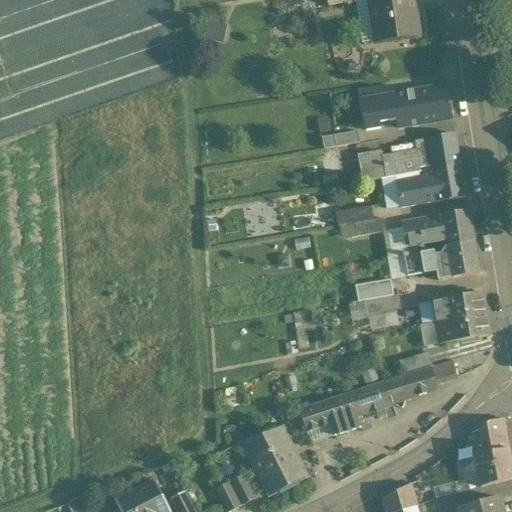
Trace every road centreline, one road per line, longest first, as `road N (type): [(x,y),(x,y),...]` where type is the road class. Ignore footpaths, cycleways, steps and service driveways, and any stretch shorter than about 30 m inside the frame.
road 1 (track): [(25,511),(200,440),(210,401),(182,0)]
road 2 (secondary): [(511,297),(462,0)]
road 3 (secondary): [(511,383),(407,467),(320,511)]
